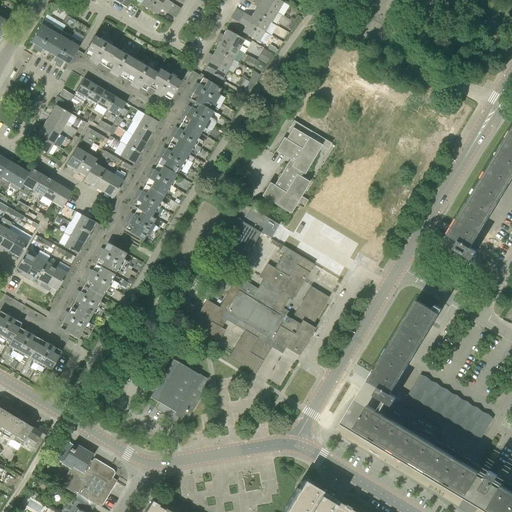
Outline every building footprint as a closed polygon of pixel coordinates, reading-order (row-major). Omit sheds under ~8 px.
[(167,13),(170,8),(155,0),(143,0),(141,5),(157,15),(160,9),(167,13)] [(166,0),(155,0),(170,8),(172,3),(166,0)] [(272,23),(277,13),(256,0),(254,3),(258,5),(254,12),(272,23)] [(256,0),(277,13),(283,2),(279,0),(256,0)] [(0,10),(0,32),(9,16),(0,10)] [(271,23),(272,23),(254,12),(251,17),(244,13),(242,18),(265,32),(270,23),(271,23)] [(293,21),(296,24),(301,18),(297,15),(293,21)] [(259,42),(265,32),(242,18),(239,23),(245,27),(242,32),(259,42)] [(33,48),(36,51),(52,24),(43,19),(30,42),(35,45),(33,48)] [(288,28),(291,31),(296,24),(293,21),(288,28)] [(42,49),(49,53),(62,31),(52,24),(36,51),(40,53),(42,49)] [(217,38),(239,50),(244,40),(226,30),(222,37),(219,35),(217,38)] [(54,61),(57,63),(73,37),(62,31),(49,53),(56,57),(54,61)] [(88,61),(93,64),(109,35),(104,32),(99,40),(94,37),(83,55),(90,58),(88,61)] [(98,63),(104,67),(115,48),(110,46),(114,38),(109,35),(93,64),(97,66),(98,63)] [(63,61),(68,64),(81,42),(73,37),(57,63),(61,65),(63,61)] [(233,60),(239,50),(217,38),(215,41),(219,43),(215,50),(233,60)] [(109,73),(113,76),(130,47),(124,44),(120,52),(115,48),(104,67),(110,70),(109,73)] [(119,75),(125,79),(136,61),(131,58),(135,51),(130,47),(113,76),(118,78),(119,75)] [(228,70),(233,60),(215,50),(211,57),(208,55),(206,58),(228,70)] [(130,85),(134,88),(150,59),(145,56),(141,64),(136,61),(125,79),(131,82),(130,85)] [(256,65),(258,61),(248,56),(246,60),(256,65)] [(222,80),(228,70),(206,58),(204,61),(208,63),(204,70),(222,80)] [(146,91),(149,87),(157,73),(152,70),(156,63),(150,59),(134,88),(138,90),(140,88),(146,91)] [(154,93),(158,96),(174,68),(169,65),(165,72),(159,69),(157,73),(149,87),(155,91),(154,93)] [(174,68),(158,96),(162,98),(164,96),(170,100),(181,82),(175,79),(180,71),(174,68)] [(249,82),(248,83),(253,87),(261,75),(254,72),(249,82)] [(193,87),(221,103),(225,98),(217,94),(221,88),(202,77),(198,84),(196,82),(193,87)] [(248,94),(253,87),(248,83),(249,82),(241,77),(237,85),(244,88),(242,91),(248,94)] [(75,92),(86,98),(94,84),(83,78),(75,92)] [(86,98),(96,104),(104,90),(94,84),(86,98)] [(218,109),(221,103),(193,87),(191,91),(193,93),(189,99),(193,102),(200,106),(201,105),(209,109),(212,104),(218,109)] [(96,104),(107,110),(115,97),(104,90),(96,104)] [(115,97),(107,110),(117,116),(125,103),(115,97)] [(185,110),(213,126),(216,121),(209,117),(213,112),(209,109),(201,105),(200,106),(193,102),(190,107),(188,106),(185,110)] [(49,115),(65,124),(71,114),(55,105),(49,115)] [(138,121),(142,110),(137,109),(133,119),(138,121)] [(210,132),(213,126),(185,110),(183,114),(185,116),(182,122),(201,132),(203,128),(210,132)] [(138,124),(152,132),(158,122),(144,114),(138,124)] [(59,134),(65,124),(49,115),(44,125),(59,134)] [(321,145),(327,149),(331,143),(325,139),(293,120),(283,137),(275,151),(289,159),(285,167),(274,185),(269,183),(261,196),(290,213),(293,208),(297,202),(306,207),(309,201),(303,198),(300,196),(309,182),(300,177),(302,173),(304,174),(321,145)] [(173,131),(201,148),(204,142),(197,138),(201,132),(182,122),(178,128),(175,127),(173,131)] [(132,135),(145,143),(152,132),(138,124),(132,135)] [(38,135),(53,144),(59,134),(44,125),(38,135)] [(112,127),(109,133),(113,136),(117,129),(113,126),(112,127)] [(198,153),(201,148),(173,131),(170,135),(173,137),(169,143),(188,154),(191,149),(198,153)] [(468,246),(494,205),(511,174),(511,132),(465,211),(446,244),(472,259),(476,251),(468,246)] [(32,145),(47,154),(53,144),(38,135),(32,145)] [(126,145),(139,153),(145,143),(132,135),(126,145)] [(161,152),(189,168),(192,163),(185,159),(188,154),(169,143),(166,149),(163,148),(161,152)] [(120,156),(133,164),(139,153),(126,145),(120,156)] [(66,165),(75,170),(86,153),(76,147),(66,165)] [(186,173),(189,168),(161,152),(158,156),(161,158),(157,164),(176,175),(179,169),(186,173)] [(75,170),(85,176),(89,170),(90,170),(94,163),(93,163),(96,158),(86,153),(75,170)] [(0,175),(9,161),(0,155),(0,175)] [(0,175),(0,176),(9,182),(19,167),(9,161),(0,175)] [(129,170),(132,167),(124,162),(122,166),(129,170)] [(83,180),(93,186),(103,168),(94,163),(90,170),(89,170),(85,176),(83,180)] [(148,173),(177,189),(180,184),(173,180),(176,175),(157,164),(154,170),(151,168),(148,173)] [(20,189),(23,184),(26,179),(25,178),(28,172),(19,167),(9,182),(20,189)] [(23,184),(32,190),(41,174),(31,168),(28,172),(25,178),(26,179),(23,184)] [(103,192),(113,175),(113,174),(103,168),(93,186),(103,192)] [(174,194),(177,189),(148,173),(146,177),(148,178),(145,185),(163,196),(167,190),(174,194)] [(32,190),(42,196),(51,180),(41,174),(32,190)] [(103,192),(113,198),(123,181),(113,175),(103,192)] [(42,196),(52,201),(61,186),(51,180),(42,196)] [(136,194),(164,210),(167,205),(160,201),(163,196),(145,185),(141,191),(139,189),(136,194)] [(62,207),(64,205),(71,192),(61,186),(52,201),(62,207)] [(161,215),(164,210),(136,194),(133,198),(136,200),(132,206),(136,209),(144,213),(145,212),(152,216),(154,211),(161,215)] [(273,234),(279,225),(254,209),(241,201),(222,232),(229,236),(216,256),(238,269),(240,266),(260,233),(263,235),(263,234),(276,242),(279,238),(273,234)] [(128,217),(156,233),(159,228),(152,224),(156,218),(152,216),(145,212),(144,213),(136,209),(133,214),(131,213),(128,217)] [(75,225),(89,233),(95,222),(81,215),(75,225)] [(153,238),(156,233),(128,217),(125,221),(128,223),(124,229),(142,240),(146,234),(153,238)] [(0,243),(8,229),(0,224),(0,243)] [(69,236),(83,244),(89,233),(75,225),(69,236)] [(0,243),(0,245),(9,251),(18,235),(8,229),(0,243)] [(9,251),(19,257),(28,241),(18,235),(9,251)] [(63,247),(77,254),(83,244),(69,236),(63,247)] [(99,252),(126,268),(129,262),(122,258),(125,253),(107,243),(103,249),(101,248),(99,252)] [(282,353),(286,347),(290,350),(299,355),(315,328),(311,326),(314,322),(329,297),(310,286),(293,315),(286,311),(282,309),(290,296),(293,298),(308,275),(309,272),(314,264),(282,245),(280,250),(284,252),(274,268),(267,264),(259,277),(263,280),(257,288),(245,281),(241,289),(238,287),(233,284),(228,292),(218,308),(206,300),(189,327),(202,335),(217,344),(225,330),(221,328),(226,320),(235,325),(244,331),(243,333),(228,358),(251,371),(254,373),(256,374),(264,360),(272,347),(282,353)] [(21,275),(24,277),(36,256),(26,250),(16,268),(23,272),(21,275)] [(123,273),(126,268),(99,252),(96,256),(99,258),(95,264),(113,274),(116,269),(123,273)] [(30,275),(37,280),(47,262),(36,256),(24,277),(28,279),(30,275)] [(41,286),(44,288),(56,267),(47,262),(37,280),(43,283),(41,286)] [(87,273),(114,289),(117,284),(110,280),(113,274),(95,264),(92,270),(89,269),(87,273)] [(57,290),(59,287),(67,273),(56,267),(44,288),(47,290),(49,287),(57,290)] [(111,294),(114,289),(87,273),(84,277),(87,279),(83,285),(101,296),(104,290),(111,294)] [(74,294),(102,310),(105,305),(98,301),(101,296),(83,285),(80,292),(77,290),(74,294)] [(99,315),(102,310),(74,294),(72,299),(75,300),(71,307),(89,317),(92,312),(99,315)] [(511,511),(511,491),(494,481),(498,475),(494,473),(489,470),(489,471),(445,445),(435,439),(441,429),(399,403),(398,404),(394,402),(396,397),(388,392),(405,365),(437,312),(439,313),(442,309),(435,305),(432,309),(419,301),(394,342),(385,357),(365,390),(346,422),(466,495),(476,501),(481,503),(494,511),(511,511)] [(62,316),(90,331),(93,326),(86,322),(89,317),(71,307),(68,313),(65,311),(62,316)] [(0,335),(12,315),(7,312),(6,315),(0,311),(0,335)] [(5,338),(10,341),(18,327),(21,323),(15,320),(16,317),(12,315),(0,335),(0,344),(1,345),(5,338)] [(87,337),(90,331),(62,316),(60,320),(63,321),(59,328),(77,338),(80,333),(87,337)] [(10,356),(14,358),(30,330),(25,328),(24,330),(18,327),(10,341),(8,345),(14,349),(10,356)] [(23,354),(29,357),(39,339),(33,335),(34,333),(30,330),(14,358),(19,361),(23,354)] [(30,367),(35,370),(51,342),(46,340),(45,342),(39,339),(29,357),(34,360),(30,367)] [(44,366),(50,369),(60,351),(54,347),(55,344),(51,342),(35,370),(40,373),(44,366)] [(174,415),(185,422),(203,393),(197,390),(205,378),(173,359),(150,397),(159,402),(155,409),(171,419),(174,415)] [(414,385),(420,388),(426,378),(420,375),(414,385)] [(420,388),(425,391),(432,381),(426,378),(420,388)] [(425,391),(431,395),(437,385),(432,381),(425,391)] [(408,395),(414,398),(420,388),(414,385),(408,395)] [(431,395),(436,398),(443,388),(437,385),(431,395)] [(414,398),(419,401),(425,391),(420,388),(414,398)] [(436,398),(442,402),(448,391),(443,388),(436,398)] [(419,401),(425,405),(431,395),(425,391),(419,401)] [(442,402),(447,405),(454,395),(448,391),(442,402)] [(425,405),(430,408),(436,398),(431,395),(425,405)] [(447,405),(453,408),(459,398),(454,395),(447,405)] [(0,413),(5,405),(9,399),(3,396),(0,400),(0,413)] [(430,408),(436,412),(442,402),(436,398),(430,408)] [(453,408),(459,412),(465,401),(459,398),(453,408)] [(459,412),(464,415),(471,405),(465,401),(459,412)] [(436,412),(441,415),(447,405),(442,402),(436,412)] [(0,413),(0,432),(1,434),(15,411),(5,405),(0,413)] [(441,415),(447,418),(453,408),(447,405),(441,415)] [(464,415),(470,419),(476,408),(471,405),(464,415)] [(447,418),(453,422),(459,412),(453,408),(447,418)] [(470,419),(475,422),(482,411),(476,408),(470,419)] [(1,434),(11,440),(25,417),(15,411),(1,434)] [(475,422),(481,426),(487,415),(482,411),(475,422)] [(453,422),(458,425),(464,415),(459,412),(453,422)] [(458,425),(464,428),(470,419),(464,415),(458,425)] [(481,426),(486,429),(493,418),(487,415),(481,426)] [(21,445),(23,441),(32,427),(27,424),(29,419),(25,417),(11,440),(21,445)] [(464,428),(469,432),(475,422),(470,419),(464,428)] [(469,432),(475,435),(481,426),(475,422),(469,432)] [(23,441),(33,447),(39,437),(43,439),(48,431),(39,426),(37,430),(32,427),(23,441)] [(475,435),(481,438),(486,429),(481,426),(475,435)] [(61,484),(71,491),(89,460),(92,454),(77,445),(75,448),(73,447),(73,445),(67,441),(56,459),(71,468),(61,484)] [(100,507),(103,504),(117,480),(111,477),(111,476),(111,475),(112,475),(112,474),(113,473),(112,473),(112,472),(112,471),(111,471),(110,471),(109,470),(110,468),(93,458),(91,462),(89,460),(71,491),(77,494),(74,499),(75,500),(86,506),(92,510),(95,504),(100,507)] [(355,511),(338,501),(338,500),(334,498),(336,494),(336,493),(332,491),(331,492),(329,494),(327,493),(328,490),(328,489),(325,487),(324,487),(322,490),(304,480),(298,489),(296,487),(281,511),(355,511)] [(83,511),(86,506),(75,500),(69,510),(72,511),(83,511)] [(169,511),(158,505),(159,504),(152,500),(144,511),(169,511)]
